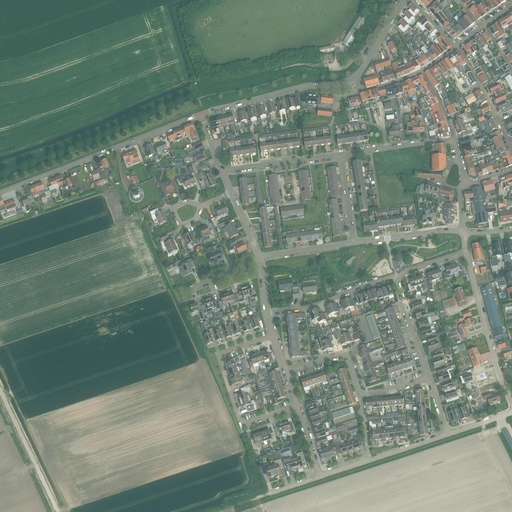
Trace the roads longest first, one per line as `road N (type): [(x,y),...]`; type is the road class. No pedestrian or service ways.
road 1 (tertiary): [(0,193),(200,114)]
road 2 (residential): [(296,405),(238,418),(219,356),(273,335)]
road 3 (residential): [(285,372),(347,353),(360,393),(428,377)]
road 4 (residential): [(511,400),(466,252)]
road 5 (tertiary): [(200,114),(349,78)]
road 6 (residential): [(266,313),(399,277)]
road 7 (unclassified): [(57,511),(0,387)]
road 8 (residential): [(320,476),(447,434)]
